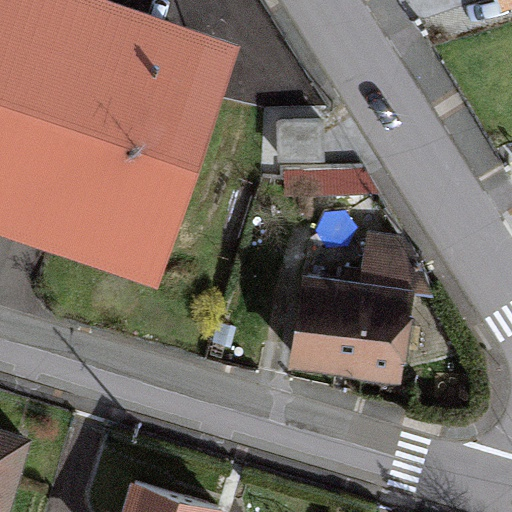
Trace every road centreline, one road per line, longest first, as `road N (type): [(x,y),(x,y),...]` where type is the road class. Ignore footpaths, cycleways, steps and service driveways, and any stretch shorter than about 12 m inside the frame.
road 1 (residential): [(0,339),(511,496)]
road 2 (residential): [(321,0),(511,311)]
